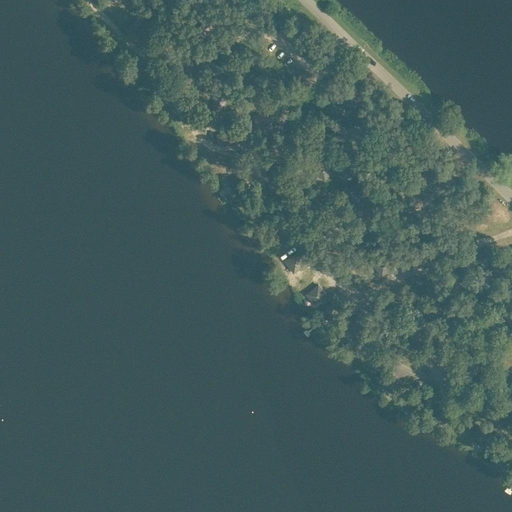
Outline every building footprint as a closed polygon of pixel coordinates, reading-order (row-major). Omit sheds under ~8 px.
[(140,14),(125,28),(134,38),(149,23),(140,14)] [(351,91),(341,101),(350,112),(361,102),(351,91)] [(351,156),(342,167),(353,176),(362,164),(351,156)] [(322,158),(313,170),(325,180),(335,167),(322,158)] [(278,162),(266,172),(276,184),(288,174),(278,162)] [(429,164),(422,176),(435,184),(442,171),(429,164)] [(239,173),(227,183),(237,195),(249,185),(239,173)] [(403,175),(392,184),(401,195),(412,186),(403,175)] [(351,188),(362,200),(373,189),(363,178),(351,188)] [(444,241),(430,248),(437,262),(451,254),(444,241)] [(298,250),(285,259),(294,272),(307,263),(298,250)] [(385,254),(373,263),(382,276),(394,266),(385,254)] [(494,269),(505,278),(511,269),(511,265),(503,258),(494,269)] [(466,264),(453,273),(462,284),(474,275),(466,264)] [(430,276),(416,283),(424,297),(437,290),(430,276)] [(318,283),(306,293),(317,305),(329,295),(318,283)] [(333,300),(322,311),(333,322),(344,312),(333,300)] [(426,311),(413,322),(423,334),(436,323),(426,311)] [(357,313),(344,322),(353,335),(366,325),(357,313)] [(439,335),(428,346),(439,357),(450,346),(439,335)] [(476,345),(465,356),(476,367),(487,356),(476,345)] [(393,371),(382,383),(393,394),(404,382),(393,371)] [(476,384),(489,395),(499,383),(486,372),(476,384)] [(413,391),(402,403),(413,414),(424,402),(413,391)] [(439,402),(430,416),(444,425),(453,411),(439,402)] [(479,423),(470,437),(484,445),(492,431),(479,423)] [(511,447),(508,445),(499,458),(511,466),(511,447)]
